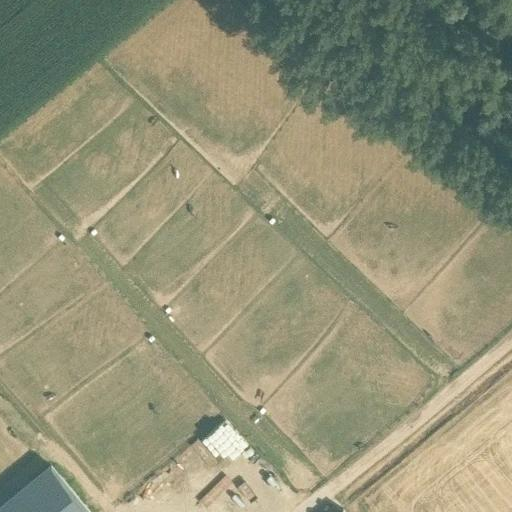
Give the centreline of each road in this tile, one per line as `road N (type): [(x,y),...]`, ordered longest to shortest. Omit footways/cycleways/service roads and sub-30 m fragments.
road 1 (track): [(254,0),(511,192)]
road 2 (unclassified): [(333,487),(511,343)]
